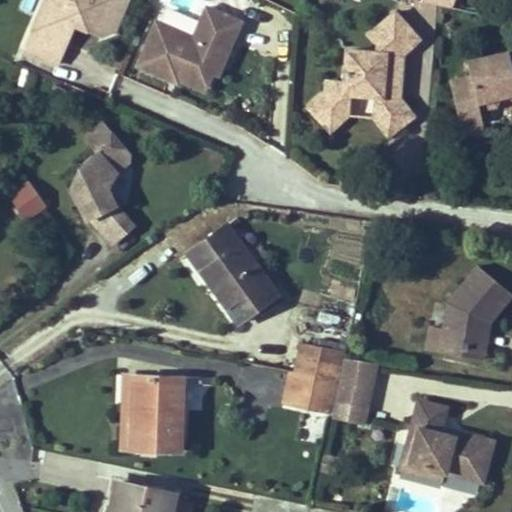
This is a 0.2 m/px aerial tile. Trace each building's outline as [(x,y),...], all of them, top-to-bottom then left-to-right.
[(44,0),(24,49),(58,64),(74,25),(83,21),(86,28),(102,35),(115,29),(127,0),(44,0)] [(210,0),(208,7),(228,15),(232,7),(216,0),(210,0)] [(260,0),(255,10),(272,19),(279,7),(265,0),(260,0)] [(241,21),(228,15),(206,6),(193,37),(156,21),(137,65),(169,79),(172,71),(207,86),(212,74),(222,51),(227,54),(241,21)] [(419,39),(395,11),(368,35),(377,44),(377,52),(346,49),(343,83),(326,81),(325,90),(309,106),(309,108),(321,121),(338,104),(348,105),(349,94),(376,96),(375,107),(385,108),(399,127),(413,117),(414,114),(401,97),(401,87),(394,87),(395,75),(402,76),(404,60),(401,57),(419,39)] [(222,51),(212,74),(218,77),(227,54),(222,51)] [(511,62),(509,51),(467,60),(471,75),(450,80),(463,136),(485,131),(478,102),(481,102),(488,111),(497,109),(499,98),(511,94),(511,62)] [(172,71),(169,79),(178,83),(179,80),(205,91),(207,86),(172,71)] [(401,87),(402,76),(395,75),(394,87),(401,87)] [(5,104),(7,114),(21,111),(20,102),(5,104)] [(338,104),(321,121),(330,131),(347,115),(348,105),(338,104)] [(388,135),(399,127),(385,108),(375,107),(375,117),(388,135)] [(130,153),(103,122),(90,134),(89,141),(99,152),(96,153),(80,168),(80,174),(83,178),(71,189),(78,203),(86,206),(85,208),(90,218),(91,219),(112,244),(134,225),(116,205),(107,188),(117,173),(130,161),(130,153)] [(31,204),(13,193),(0,213),(0,234),(8,240),(31,204)] [(78,203),(86,220),(90,218),(85,208),(86,206),(78,203)] [(227,224),(191,250),(210,277),(207,279),(239,321),(260,306),(277,293),(227,224)] [(191,250),(188,252),(207,279),(210,277),(191,250)] [(430,325),(426,348),(440,350),(442,342),(477,348),(482,322),(485,318),(490,321),(511,294),(511,293),(478,265),(448,301),(443,328),(430,325)] [(277,293),(260,306),(263,311),(281,298),(277,293)] [(440,350),(469,355),(483,358),(490,321),(485,318),(482,322),(477,348),(442,342),(440,350)] [(321,340),(340,343),(344,324),(325,320),(321,340)] [(302,342),(295,371),(340,381),(345,357),(346,351),(302,342)] [(377,362),(345,357),(340,381),(333,411),(332,417),(363,424),(377,362)] [(284,401),(333,411),(340,381),(295,371),(291,371),(284,401)] [(124,374),(122,445),(132,445),(133,416),(141,416),(141,407),(133,407),(135,375),(124,374)] [(181,450),(183,377),(135,375),(133,407),(141,407),(141,416),(133,416),(132,445),(132,448),(142,449),(181,450)] [(419,400),(407,444),(414,446),(410,463),(483,482),(493,441),(454,431),(452,436),(440,433),(441,428),(446,407),(419,400)] [(454,431),(441,428),(440,433),(452,436),(454,431)] [(407,444),(401,468),(444,479),(445,472),(410,463),(414,446),(407,444)] [(324,455),(321,470),(336,473),(339,458),(324,455)] [(172,511),(176,493),(117,480),(109,511),(172,511)]
